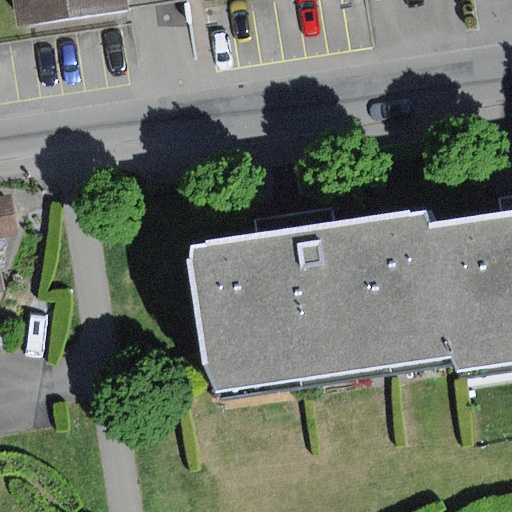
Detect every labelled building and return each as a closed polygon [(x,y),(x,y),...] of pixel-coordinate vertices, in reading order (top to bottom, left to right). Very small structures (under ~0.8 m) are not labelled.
[(125,0),(13,0),(18,32),(128,16),(125,0)] [(325,163),(296,168),(300,197),(330,193),(325,163)] [(0,197),(0,292),(6,291),(0,260),(0,241),(21,237),(12,195),(0,197)] [(222,400),(453,364),(432,231),(429,211),(310,230),(198,247),(222,400)] [(455,381),(511,371),(511,218),(432,231),(453,364),(455,381)]
